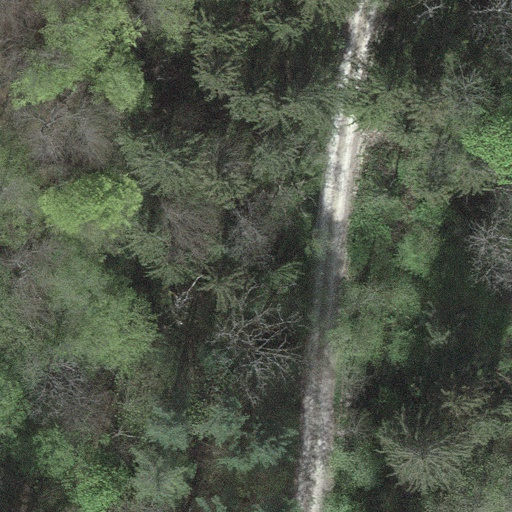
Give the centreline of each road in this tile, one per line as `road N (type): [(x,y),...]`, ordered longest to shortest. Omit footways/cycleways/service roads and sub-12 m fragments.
road 1 (track): [(307,511),(327,278),(373,0)]
road 2 (track): [(0,172),(139,0)]
